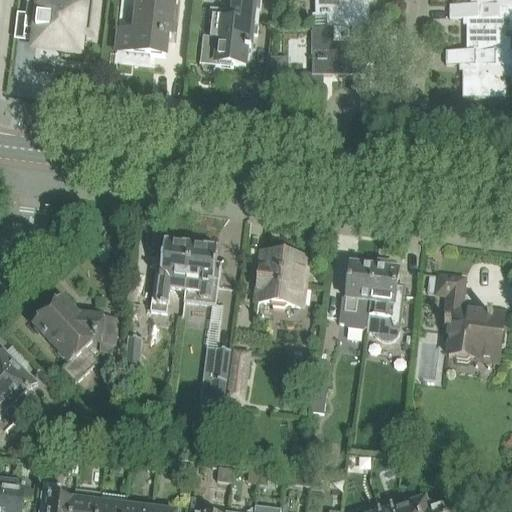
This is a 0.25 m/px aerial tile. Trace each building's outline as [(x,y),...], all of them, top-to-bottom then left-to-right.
[(27,0),(26,17),(24,30),(25,30),(37,32),(35,49),(40,49),(61,52),(61,58),(83,60),(86,37),(93,38),(97,0),(27,0)] [(119,32),(115,64),(154,69),(155,59),(166,60),(168,39),(171,40),(175,0),(138,0),(135,34),(119,32)] [(202,40),(199,67),(202,67),(202,69),(202,70),(202,71),(203,72),(204,73),(205,74),(206,74),(207,75),(208,75),(210,75),(211,75),(212,74),(213,73),(214,72),(215,71),(215,70),(215,69),(233,71),(233,68),(245,69),(246,62),(249,63),(250,52),(251,52),(251,48),(250,48),(251,38),(258,39),(259,30),(252,29),(254,12),(261,13),(262,0),(233,0),(232,13),(210,11),(208,25),(212,25),(210,41),(202,40)] [(315,0),(315,27),(316,27),(316,31),(326,31),(369,31),(369,0),(315,0)] [(511,0),(470,0),(471,8),(511,8),(511,0)] [(511,8),(471,8),(450,8),(450,21),(467,22),(467,49),(467,54),(509,54),(509,39),(511,39),(511,8)] [(316,31),(312,31),(312,49),(313,79),(365,78),(365,45),(383,45),(383,31),(369,31),(326,31),(316,31)] [(467,54),(446,54),(446,67),(463,67),(463,101),(506,101),(506,87),(511,87),(511,54),(509,54),(467,54)] [(282,65),(267,65),(267,87),(282,87),(282,65)] [(170,292),(185,294),(192,248),(165,244),(163,259),(157,259),(155,275),(156,275),(151,314),(167,316),(168,303),(170,292)] [(186,294),(184,303),(211,307),(215,307),(218,283),(220,283),(222,267),(216,266),(218,252),(192,248),(186,294)] [(306,262),(263,257),(257,305),(300,310),(304,278),(307,279),(308,269),(306,266),(306,262)] [(378,266),(377,271),(375,271),(371,306),(368,331),(367,336),(378,337),(378,340),(383,344),(389,345),(395,343),(399,338),(400,333),(403,310),(405,292),(397,291),(399,274),(388,273),(388,267),(378,266)] [(368,331),(371,306),(375,271),(351,268),(347,301),(342,301),(339,327),(345,328),(348,332),(363,334),(368,331)] [(439,279),(437,297),(448,299),(444,329),(449,330),(448,341),(451,341),(449,359),(477,363),(478,356),(500,359),(505,318),(462,313),(465,282),(439,279)] [(62,301),(34,327),(69,365),(62,372),(75,387),(98,365),(95,362),(101,356),(103,358),(114,359),(117,322),(78,318),(62,301)] [(128,341),(125,371),(138,373),(142,342),(128,341)] [(206,349),(199,403),(223,406),(230,352),(206,349)] [(0,406),(16,423),(30,410),(20,400),(35,385),(5,355),(0,360),(0,406)] [(250,358),(234,356),(228,406),(244,408),(250,358)] [(0,433),(3,436),(16,423),(0,406),(0,433)] [(367,447),(352,445),(351,453),(366,455),(367,447)] [(292,449),(291,463),(303,464),(305,450),(292,449)] [(95,452),(80,450),(79,459),(94,461),(95,452)] [(351,453),(347,481),(362,484),(366,455),(351,453)] [(366,455),(362,484),(397,488),(401,459),(366,455)] [(121,459),(120,471),(130,472),(132,461),(121,459)] [(146,474),(156,475),(158,463),(148,462),(146,474)] [(77,477),(79,464),(69,463),(68,467),(67,476),(77,477)] [(167,465),(158,463),(156,475),(166,477),(167,465)] [(231,486),(233,472),(219,471),(217,485),(231,486)] [(248,487),(258,488),(259,475),(249,474),(248,487)] [(269,477),(259,475),(258,488),(268,489),(269,477)] [(295,480),(294,489),(310,491),(312,479),(302,478),(302,481),(295,480)] [(312,479),(310,491),(323,493),(324,481),(312,479)] [(16,485),(0,482),(0,511),(21,511),(25,486),(16,485)] [(43,490),(41,510),(43,510),(43,511),(73,511),(75,498),(61,497),(62,488),(44,486),(43,490)] [(99,511),(101,496),(76,493),(75,498),(73,511),(99,511)] [(101,496),(99,511),(125,511),(126,509),(127,499),(101,496)] [(194,501),(192,511),(205,511),(207,503),(194,501)]
